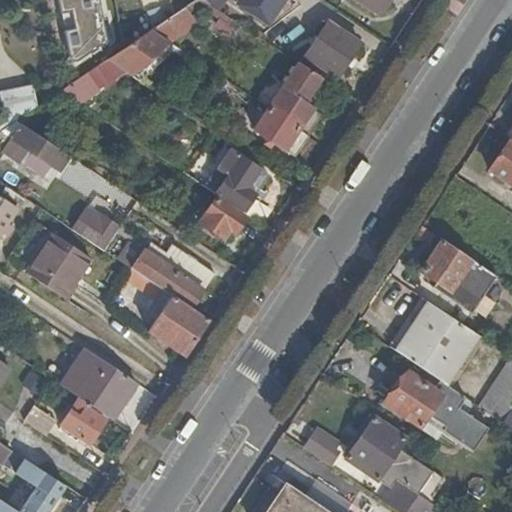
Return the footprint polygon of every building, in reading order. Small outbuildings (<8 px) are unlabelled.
[(315,0),(296,0),(312,10),(318,2),(315,0)] [(348,0),(375,18),(387,0),(348,0)] [(198,1),(171,20),(150,34),(168,46),(203,25),(197,17),(204,13),(227,29),(231,23),(198,1)] [(333,81),(356,48),(326,27),(302,61),(333,81)] [(168,46),(150,34),(109,61),(106,63),(140,86),(175,51),(168,46)] [(179,53),(175,51),(140,86),(145,89),(179,53)] [(288,67),(269,54),(262,64),(281,77),(288,67)] [(326,85),(296,65),(265,112),(307,141),(320,122),(307,112),(326,85)] [(80,81),(60,94),(80,107),(93,98),(80,81)] [(5,117),(0,117),(0,134),(13,125),(33,112),(28,89),(0,95),(5,117)] [(275,150),(293,162),(307,141),(265,112),(250,134),(262,143),(260,146),(272,154),(275,150)] [(24,153),(56,173),(65,160),(13,125),(0,134),(0,146),(4,149),(0,154),(0,157),(15,167),(24,153)] [(489,174),(511,189),(511,143),(509,142),(489,174)] [(243,190),(256,172),(228,153),(216,170),(225,176),(214,192),(241,211),(251,196),(243,190)] [(0,201),(0,238),(17,214),(0,201)] [(241,220),(213,201),(196,226),(219,241),(226,230),(231,234),(241,220)] [(98,224),(83,215),(71,234),(85,243),(98,224)] [(100,221),(98,224),(85,243),(101,254),(117,231),(100,221)] [(87,262),(50,237),(23,278),(59,302),(87,262)] [(434,284),(447,293),(468,261),(440,242),(419,275),(434,284)] [(128,273),(130,274),(190,314),(214,280),(171,251),(165,260),(149,249),(143,258),(140,256),(128,273)] [(494,277),(468,261),(447,293),(434,284),(432,288),(470,313),(494,277)] [(148,316),(156,322),(145,335),(181,360),(205,325),(203,324),(190,314),(130,274),(125,280),(157,303),(148,316)] [(126,291),(120,287),(114,296),(120,300),(126,291)] [(481,342),(422,302),(389,352),(436,384),(449,392),(481,342)] [(81,350),(57,387),(75,400),(85,406),(110,423),(134,386),(81,350)] [(511,362),(509,361),(478,411),(502,427),(511,410),(511,362)] [(396,385),(380,408),(416,432),(423,421),(441,432),(439,435),(469,455),(485,431),(456,412),(463,402),(449,392),(436,384),(430,393),(405,377),(399,386),(396,385)] [(102,424),(82,410),(85,406),(75,400),(58,426),(87,445),(102,424)] [(57,416),(35,401),(25,415),(47,430),(57,416)] [(404,443),(371,421),(344,461),(377,483),(404,443)] [(441,432),(423,421),(416,432),(433,443),(439,435),(441,432)] [(310,431),(298,449),(322,466),(334,447),(310,431)] [(0,446),(0,467),(1,466),(9,455),(10,453),(0,446)] [(28,467),(9,455),(1,466),(21,479),(28,467)] [(394,482),(379,504),(390,511),(434,511),(436,510),(394,482)] [(318,511),(283,489),(279,486),(274,492),(279,495),(267,511),(318,511)]
